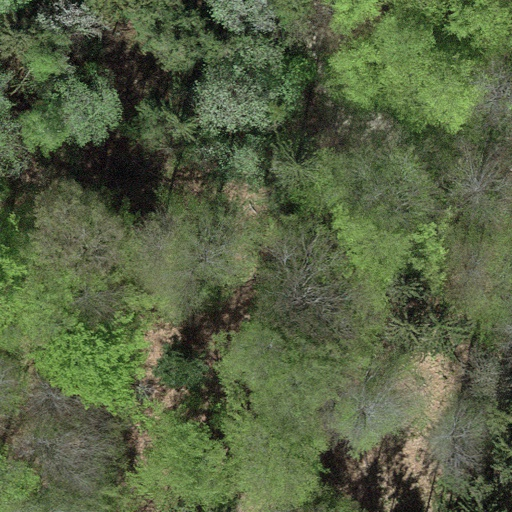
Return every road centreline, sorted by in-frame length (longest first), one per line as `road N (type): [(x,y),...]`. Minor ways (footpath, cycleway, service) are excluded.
road 1 (track): [(443,152),(393,278),(0,247)]
road 2 (track): [(511,162),(395,142),(355,106),(334,52),(326,0)]
